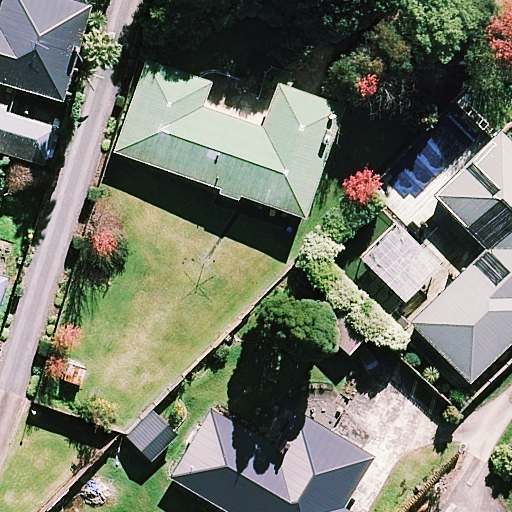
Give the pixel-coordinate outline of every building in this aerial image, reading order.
[(86,3),(75,0),(0,0),(0,80),(58,97),(86,3)] [(207,76),(144,56),(113,150),(300,211),(337,100),(273,79),(258,124),(197,105),(207,76)] [(53,123),(0,109),(0,150),(44,161),(53,123)] [(511,133),(501,123),(431,194),(480,242),(406,318),(467,378),(511,332),(511,133)] [(364,332),(323,291),(302,313),(343,353),(364,332)] [(368,451),(290,405),(269,442),(208,406),(168,475),(231,511),(343,511),(346,507),(338,502),(368,451)] [(174,433),(151,410),(125,435),(149,458),(174,433)]
